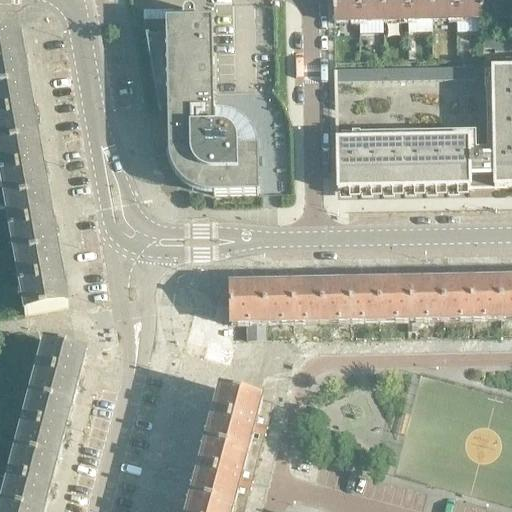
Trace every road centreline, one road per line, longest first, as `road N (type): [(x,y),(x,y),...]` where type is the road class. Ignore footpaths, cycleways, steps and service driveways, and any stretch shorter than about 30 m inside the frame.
road 1 (residential): [(511,359),(321,362),(307,372),(276,484)]
road 2 (residential): [(315,239),(311,0)]
road 3 (residential): [(511,235),(315,239)]
road 4 (residential): [(133,370),(98,511)]
road 5 (residential): [(67,0),(100,133)]
